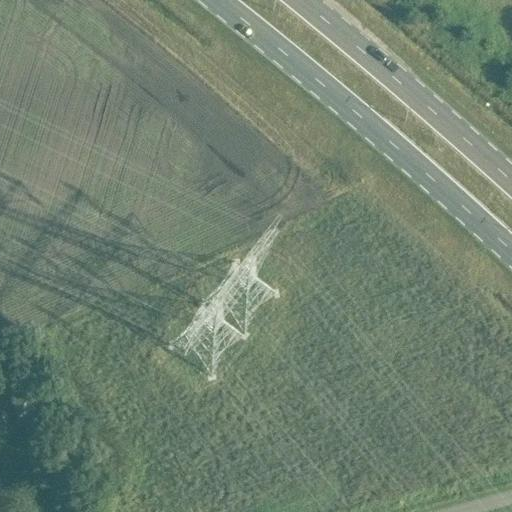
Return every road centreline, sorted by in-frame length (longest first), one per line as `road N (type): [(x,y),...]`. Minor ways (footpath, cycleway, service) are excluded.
road 1 (primary): [(216,0),(511,251)]
road 2 (primary): [(511,184),(296,0)]
